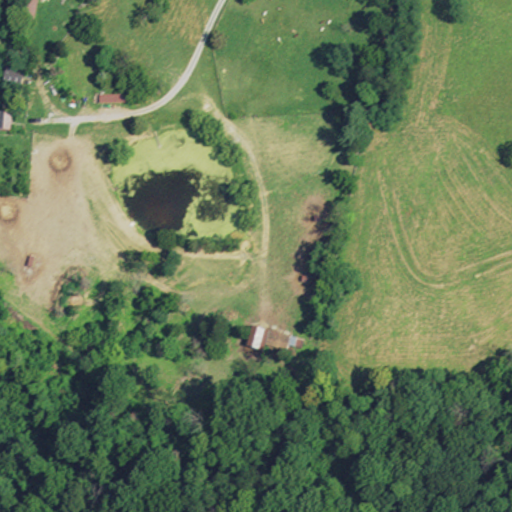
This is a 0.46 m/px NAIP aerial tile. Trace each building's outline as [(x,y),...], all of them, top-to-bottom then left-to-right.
[(17,0),(34,0),(38,1),(32,29),(12,25),(17,0)] [(6,66),(23,71),(19,86),(2,81),(6,66)] [(99,104),(99,95),(129,95),(129,104),(99,104)] [(0,114),(0,131),(9,132),(11,115),(0,114)] [(281,356),(286,337),(248,325),(243,345),(281,356)]
